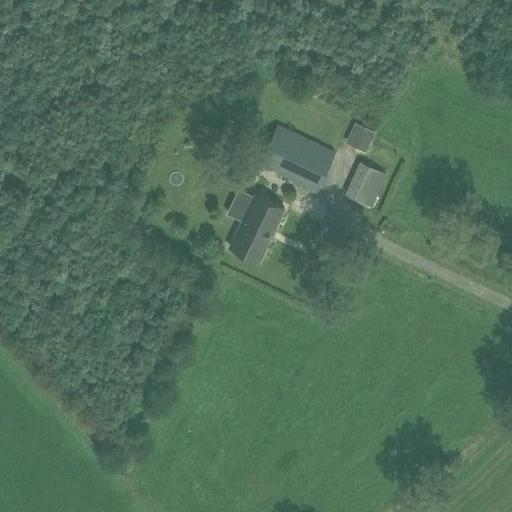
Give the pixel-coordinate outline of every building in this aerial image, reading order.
[(320,117),(314,135),(336,143),(342,125),(320,117)] [(374,129),(354,120),(345,141),(365,150),(374,129)] [(317,190),(334,151),(279,125),(261,163),(317,190)] [(385,175),(363,163),(347,194),(369,205),(385,175)] [(285,207),(256,193),(230,246),(259,260),(285,207)]
